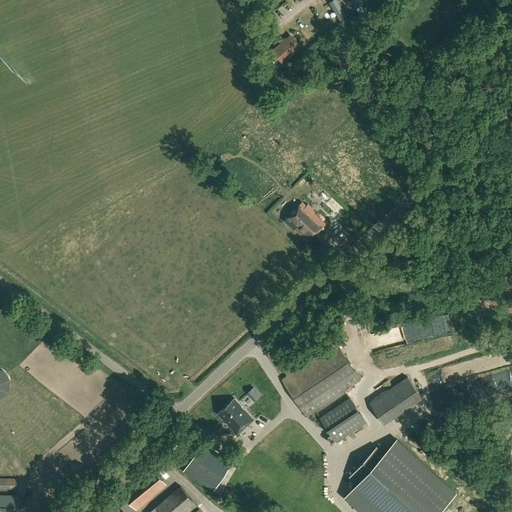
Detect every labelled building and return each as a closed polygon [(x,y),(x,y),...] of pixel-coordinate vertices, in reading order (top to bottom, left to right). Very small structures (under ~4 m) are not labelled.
[(335,0),(331,0),(329,2),(339,19),(345,15),(335,0)] [(359,0),(350,0),(356,8),(362,4),(359,0)] [(291,36),(277,48),(286,59),(300,47),(291,36)] [(308,242),(326,224),(302,202),(284,221),(294,230),(295,229),(308,242)] [(451,331),(449,319),(434,321),(436,333),(451,331)] [(425,336),(431,333),(427,322),(420,324),(425,336)] [(371,328),(363,329),(364,338),(372,337),(371,328)] [(306,416),(361,379),(336,343),(282,379),(306,416)] [(371,396),(383,418),(422,398),(410,376),(371,396)] [(351,397),(319,418),(336,443),(367,422),(351,397)] [(234,398),(218,413),(237,434),(253,419),(234,398)] [(450,419),(441,426),(448,435),(457,428),(450,419)] [(182,438),(175,448),(189,459),(197,448),(182,438)] [(384,455),(376,447),(351,475),(359,483),(346,496),(363,511),(438,511),(456,492),(398,440),(384,455)] [(265,486),(270,470),(243,462),(238,477),(265,486)] [(281,486),(290,470),(278,464),(274,472),(278,474),(273,482),(281,486)] [(136,510),(167,485),(154,469),(123,494),(136,510)] [(0,488),(18,489),(18,478),(0,477),(0,488)] [(203,511),(200,507),(181,485),(156,506),(160,511),(203,511)] [(0,511),(19,511),(20,495),(0,495),(0,511)]
